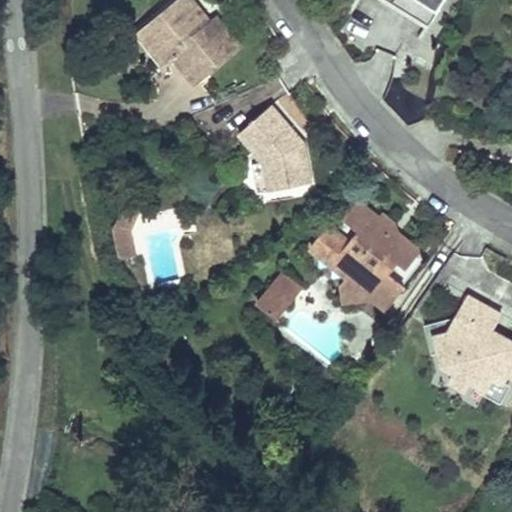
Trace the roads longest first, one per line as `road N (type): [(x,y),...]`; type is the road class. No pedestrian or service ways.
road 1 (residential): [(9,0),(29,154),(29,222),(24,354),(3,511)]
road 2 (residential): [(287,0),(398,148),(511,229)]
